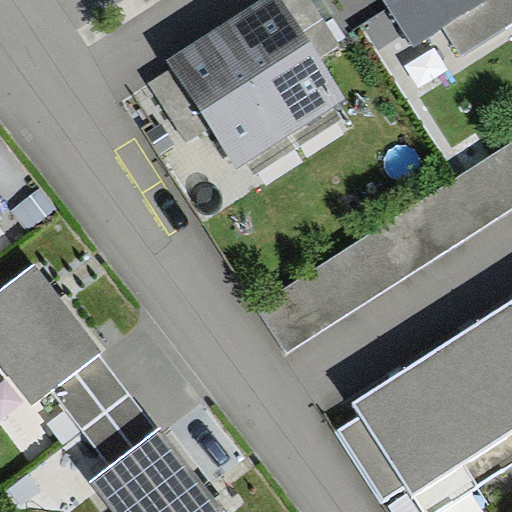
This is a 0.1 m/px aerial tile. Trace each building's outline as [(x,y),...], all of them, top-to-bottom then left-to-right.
[(294,0),(177,72),(236,169),(327,114),(301,72),(331,54),(297,0),(294,0)] [(511,0),(377,0),(410,47),(450,19),(471,50),(511,22),(511,0)] [(0,301),(0,360),(33,403),(94,356),(32,277),(0,301)] [(511,397),(511,325),(480,344),(511,397)] [(430,511),(511,462),(511,397),(480,344),(352,421),(406,511),(430,511)] [(100,484),(121,511),(213,511),(159,440),(100,484)]
